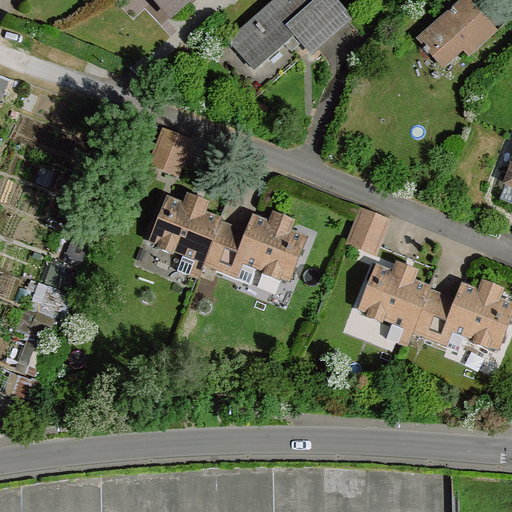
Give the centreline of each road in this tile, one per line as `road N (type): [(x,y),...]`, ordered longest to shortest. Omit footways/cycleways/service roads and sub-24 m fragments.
road 1 (residential): [(0,52),(511,252)]
road 2 (tertiary): [(0,461),(149,444),(309,439),(511,452)]
